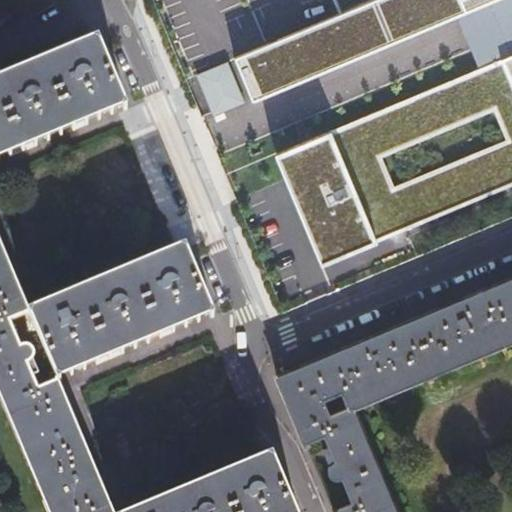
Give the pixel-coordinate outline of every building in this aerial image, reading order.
[(0,0),(0,23),(18,14),(24,24),(55,6),(51,0),(0,0)] [(511,0),(333,0),(338,11),(231,55),(249,99),(457,13),(473,52),(481,70),(328,133),(305,143),(300,145),(274,156),(319,265),(373,243),(511,184),(511,0)] [(121,113),(125,111),(96,42),(91,44),(83,47),(79,49),(71,52),(68,54),(58,58),(55,59),(46,63),(42,64),(32,68),(29,70),(20,74),(17,75),(8,79),(4,80),(0,82),(0,163),(8,160),(11,159),(12,159),(21,155),(24,154),(34,149),(37,148),(38,148),(46,144),(49,143),(58,139),(62,138),(72,134),(75,132),(82,129),(84,128),(87,127),(97,123),(100,122),(109,118),(112,116),(121,113)] [(467,53),(439,63),(444,80),(473,71),(467,53)] [(213,114),(245,101),(227,57),(195,70),(213,114)] [(0,402),(46,511),(112,511),(102,489),(85,447),(66,401),(58,383),(29,314),(18,287),(0,245),(0,402)] [(207,321),(211,319),(181,250),(178,251),(169,255),(166,256),(157,260),(154,261),(144,266),(141,267),(132,271),(128,272),(119,276),(115,278),(106,282),(103,283),(94,287),(90,288),(81,292),(77,294),(68,298),(64,299),(55,303),(52,304),(43,308),(41,309),(40,309),(32,313),(29,314),(58,383),(61,382),(69,379),(73,377),(82,374),(85,372),(94,368),(97,367),(99,366),(107,363),(110,362),(120,357),(123,356),(125,355),(132,352),(135,351),(145,347),(148,346),(158,342),(161,340),(169,337),(170,336),(173,335),(183,331),(186,329),(195,326),(199,324),(207,321)] [(511,337),(511,276),(497,283),(444,305),(376,334),(317,358),(275,376),(296,427),(302,442),(324,434),(334,459),(332,463),(331,466),(332,470),(333,473),(336,476),(339,478),(343,478),(352,502),(330,510),(330,511),(395,511),(352,404),(511,337)] [(292,511),(270,457),(266,459),(257,463),(254,464),(245,468),(242,469),(232,473),(229,474),(220,478),(216,479),(206,483),(203,485),(194,489),(191,490),(182,494),(178,495),(168,499),(165,500),(156,504),(152,506),(143,510),(140,511),(136,511),(292,511)]
